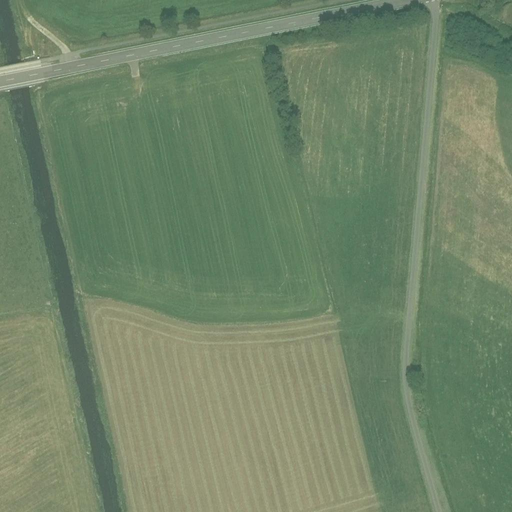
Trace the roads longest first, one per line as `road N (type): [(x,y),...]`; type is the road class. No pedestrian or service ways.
road 1 (residential): [(436,511),(403,374),(434,0)]
road 2 (tertiary): [(0,83),(420,0)]
